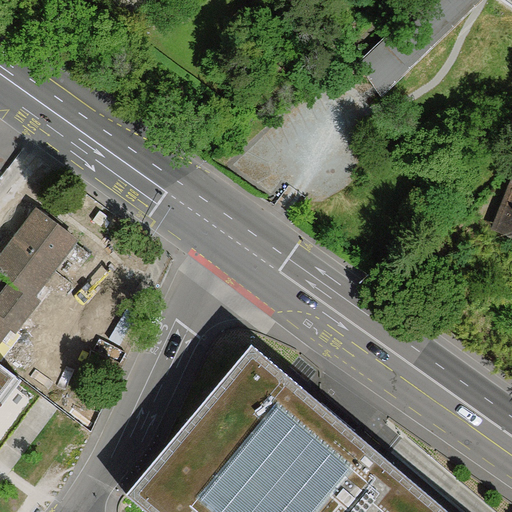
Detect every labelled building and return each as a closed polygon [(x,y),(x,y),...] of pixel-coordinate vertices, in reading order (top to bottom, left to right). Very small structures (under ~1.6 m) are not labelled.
[(511,0),(419,0),(350,63),(381,94),(481,0),(500,0),(511,8),(511,0)] [(511,197),(501,225),(511,229),(511,197)] [(52,212),(0,280),(0,367),(20,382),(114,257),(52,212)] [(166,441),(121,494),(125,497),(142,511),(445,511),(283,375),(246,344),(166,441)] [(0,409),(20,382),(0,367),(0,409)]
